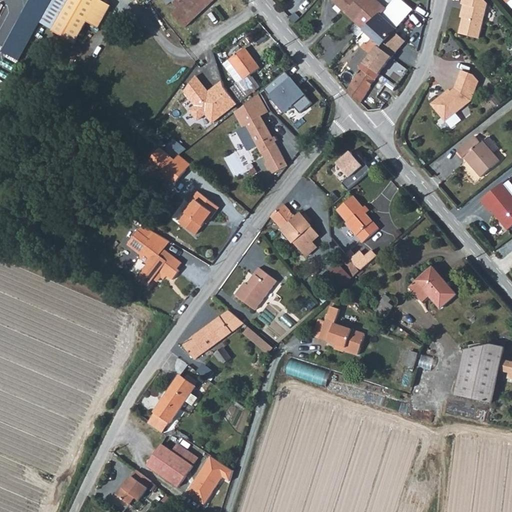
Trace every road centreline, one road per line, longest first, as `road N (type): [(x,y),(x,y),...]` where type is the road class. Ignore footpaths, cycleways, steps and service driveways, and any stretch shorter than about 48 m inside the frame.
road 1 (residential): [(346,107),(142,380),(82,490)]
road 2 (unclassified): [(373,133),(511,290)]
road 3 (track): [(227,511),(272,365),(284,350),(310,351)]
road 4 (unclassified): [(440,0),(408,92),(373,133)]
road 5 (residential): [(346,107),(256,0)]
